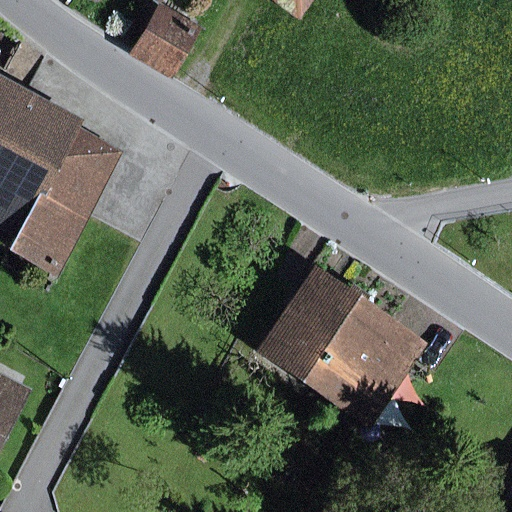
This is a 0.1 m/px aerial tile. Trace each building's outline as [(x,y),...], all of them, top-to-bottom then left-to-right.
[(318,0),(294,0),(311,11),(318,0)] [(206,25),(168,2),(143,44),(182,67),(206,25)] [(19,244),(66,267),(124,148),(86,129),(93,116),(0,70),(0,214),(27,228),(19,244)] [(253,356),(366,428),(420,344),(307,272),(253,356)] [(0,453),(32,390),(0,374),(0,453)]
